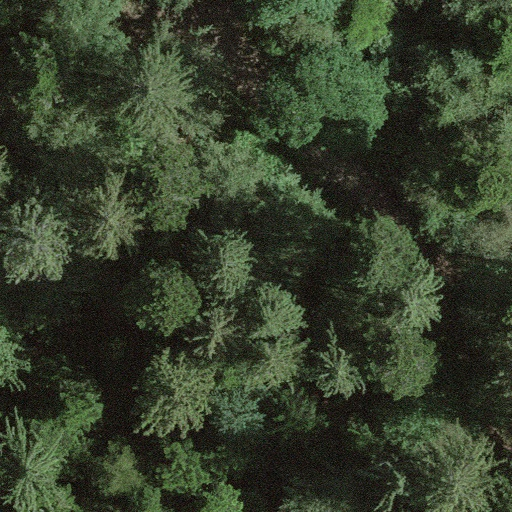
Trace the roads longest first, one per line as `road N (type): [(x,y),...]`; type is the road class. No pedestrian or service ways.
road 1 (track): [(511,333),(460,317),(188,11),(193,0)]
road 2 (track): [(188,11),(0,113)]
road 3 (track): [(460,317),(511,440)]
